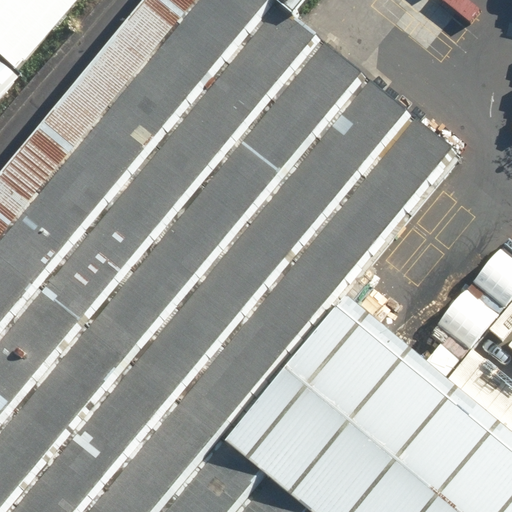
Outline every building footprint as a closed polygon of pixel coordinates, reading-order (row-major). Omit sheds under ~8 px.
[(0,0),(0,53),(22,72),(83,0),(0,0)] [(151,0),(0,178),(0,511),(303,511),(224,445),(219,441),(457,160),(266,0),(151,0)] [(0,102),(20,78),(0,61),(0,102)] [(511,511),(511,443),(343,303),(224,445),(303,511),(511,511)] [(511,303),(488,330),(504,344),(511,334),(511,303)]
